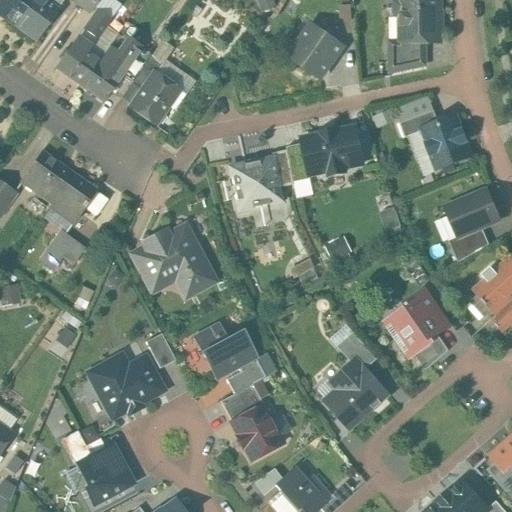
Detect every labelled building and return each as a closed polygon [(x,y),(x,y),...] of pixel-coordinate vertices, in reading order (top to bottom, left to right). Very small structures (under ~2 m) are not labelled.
[(0,0),(0,14),(14,24),(31,0),(0,0)] [(31,0),(14,24),(36,39),(63,0),(31,0)] [(84,0),(80,6),(91,13),(100,0),(84,0)] [(438,0),(398,0),(396,3),(396,13),(400,18),(400,42),(401,43),(425,43),(436,43),(436,22),(439,19),(438,0)] [(350,6),(338,7),(341,34),(352,33),(350,6)] [(97,10),(84,29),(97,39),(111,20),(97,10)] [(342,48),(311,26),(289,57),(320,78),(342,48)] [(78,37),(56,69),(79,85),(80,85),(97,61),(86,53),(91,46),(78,37)] [(109,47),(98,62),(97,61),(80,85),(79,85),(79,86),(103,103),(122,77),(141,49),(127,40),(118,53),(109,47)] [(425,43),(401,43),(400,42),(389,42),(389,73),(425,65),(425,43)] [(141,49),(122,77),(131,84),(151,55),(141,49)] [(151,55),(131,84),(141,91),(153,73),(155,74),(162,63),(151,55)] [(141,91),(128,108),(154,126),(179,91),(155,74),(153,73),(141,91)] [(434,111),(400,124),(405,138),(423,131),(423,130),(439,124),(438,123),(434,111)] [(453,117),(438,123),(439,124),(423,130),(423,131),(428,143),(426,144),(430,156),(432,155),(437,167),(453,162),(454,164),(469,158),(464,143),(466,142),(462,131),(459,132),(453,117)] [(302,145),(309,176),(327,172),(328,177),(345,173),(344,168),(362,165),(355,129),(336,133),(335,130),(319,133),(320,136),(301,140),(302,145)] [(287,151),(293,183),(309,180),(309,176),(302,145),(286,148),(287,151)] [(74,174),(42,151),(20,181),(52,205),(74,174)] [(273,159),(279,188),(294,185),(293,183),(287,151),(272,154),(273,159)] [(273,159),(229,168),(238,211),(282,202),(279,188),(273,159)] [(97,190),(74,174),(52,205),(49,209),(72,225),(84,208),(96,216),(108,199),(96,191),(97,190)] [(0,216),(16,194),(0,182),(0,216)] [(486,191),(446,208),(458,237),(458,238),(481,228),(499,221),(486,191)] [(132,255),(152,292),(182,276),(191,294),(214,282),(184,227),(167,236),(165,231),(143,243),(145,248),(132,255)] [(481,228),(458,238),(458,237),(448,241),(458,263),(489,245),(481,228)] [(85,249),(60,231),(48,247),(62,258),(63,258),(73,265),(85,249)] [(62,258),(48,247),(38,261),(53,271),(62,258)] [(511,254),(493,271),(491,268),(481,276),(485,279),(471,291),(495,317),(495,318),(511,302),(511,254)] [(390,320),(414,355),(432,342),(430,339),(437,335),(447,328),(434,309),(436,308),(424,291),(404,305),(406,309),(390,320)] [(511,302),(495,318),(495,317),(491,321),(502,333),(511,324),(511,302)] [(195,339),(216,379),(237,368),(255,358),(242,333),(226,341),(218,326),(195,339)] [(365,370),(377,359),(353,333),(337,347),(352,363),(356,360),(365,370)] [(146,343),(160,369),(175,362),(161,335),(146,343)] [(437,335),(430,339),(432,342),(414,355),(425,372),(448,351),(437,335)] [(111,418),(163,391),(145,358),(118,372),(112,361),(88,374),(111,418)] [(255,358),(237,368),(240,374),(226,381),(233,395),(251,385),(265,378),(255,358)] [(325,402),(349,429),(372,408),(374,410),(382,404),(380,401),(388,394),(365,370),(356,360),(352,363),(330,383),(338,391),(325,402)] [(262,407),(251,385),(233,395),(219,402),(231,424),(262,407)] [(282,444),(262,407),(231,424),(238,436),(235,438),(242,450),(244,448),(250,460),(282,444)] [(0,449),(10,435),(0,427),(0,449)] [(63,440),(76,465),(105,450),(99,439),(84,447),(77,432),(63,440)] [(511,435),(490,454),(507,475),(501,480),(511,494),(511,435)] [(93,505),(130,485),(110,447),(105,450),(76,465),(87,485),(83,487),(93,505)] [(269,503),(277,511),(314,511),(318,508),(329,499),(310,477),(304,482),(292,470),(274,486),(280,492),(269,503)] [(426,511),(486,511),(487,511),(462,482),(449,492),(448,491),(446,492),(448,494),(438,502),(437,501),(435,502),(436,504),(426,511)] [(329,499),(318,508),(321,511),(332,511),(353,494),(345,485),(329,499)] [(5,511),(9,502),(0,495),(0,511),(5,511)] [(181,511),(174,502),(160,511),(181,511)] [(487,511),(486,511),(504,511),(497,503),(487,511)]
